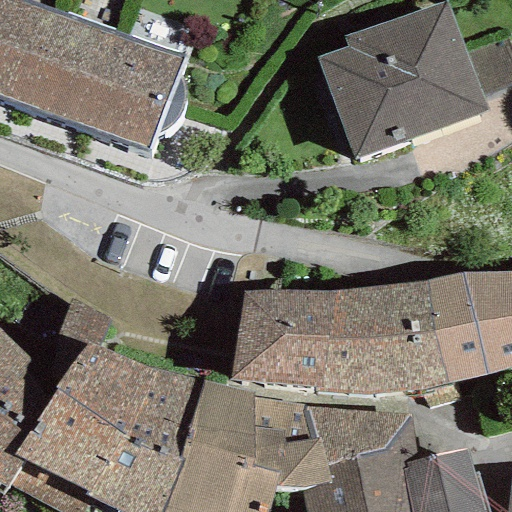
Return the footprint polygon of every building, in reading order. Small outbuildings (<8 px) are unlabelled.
[(443,0),(434,0),(342,34),(347,47),(314,59),(352,163),(486,113),(443,0)] [(54,25),(0,5),(0,6),(0,121),(17,128),(54,25)] [(117,47),(54,25),(17,128),(80,150),(117,47)] [(485,85),(511,79),(511,35),(478,41),(485,85)] [(185,72),(117,47),(80,150),(148,174),(185,72)] [(511,268),(467,267),(428,274),(448,385),(511,369),(511,268)] [(428,274),(339,284),(338,292),(326,394),(363,396),(420,392),(448,385),(428,274)] [(338,292),(244,287),(226,379),(315,393),(326,394),(338,292)] [(110,319),(70,299),(39,367),(35,376),(54,388),(126,440),(153,370),(98,346),(110,319)] [(0,366),(14,341),(0,329),(0,366)] [(13,455),(54,388),(35,376),(39,367),(14,341),(0,366),(0,484),(6,487),(22,460),(13,455)] [(185,442),(202,380),(153,370),(126,440),(86,495),(93,499),(119,511),(163,511),(180,460),(185,442)] [(253,394),(202,380),(185,442),(236,456),(252,459),(250,466),(275,476),(272,489),(302,487),(327,484),(307,408),(253,402),(253,394)] [(126,440),(54,388),(13,455),(22,460),(6,487),(58,511),(87,511),(93,499),(86,495),(126,440)] [(411,416),(307,408),(327,484),(302,487),(307,511),(407,511),(409,511),(401,459),(419,456),(411,416)] [(220,511),(236,456),(185,442),(180,460),(163,511),(220,511)] [(482,511),(465,448),(419,456),(401,459),(409,511),(407,511),(482,511)] [(252,459),(236,456),(220,511),(266,511),(272,489),(275,476),(250,466),(252,459)]
